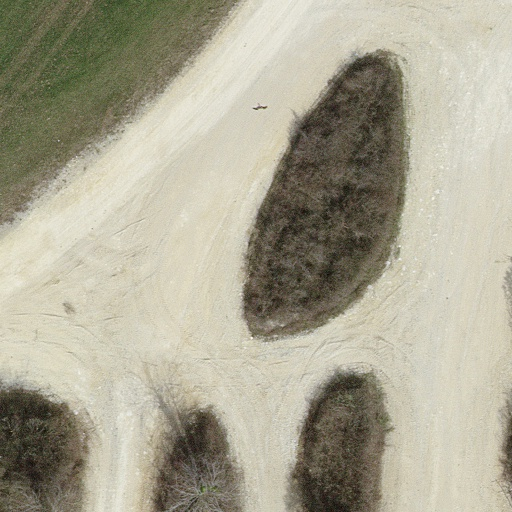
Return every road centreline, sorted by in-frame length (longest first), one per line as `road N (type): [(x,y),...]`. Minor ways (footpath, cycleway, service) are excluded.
road 1 (track): [(427,511),(482,68),(467,0)]
road 2 (track): [(106,511),(106,225),(0,290)]
road 3 (track): [(106,225),(314,0)]
